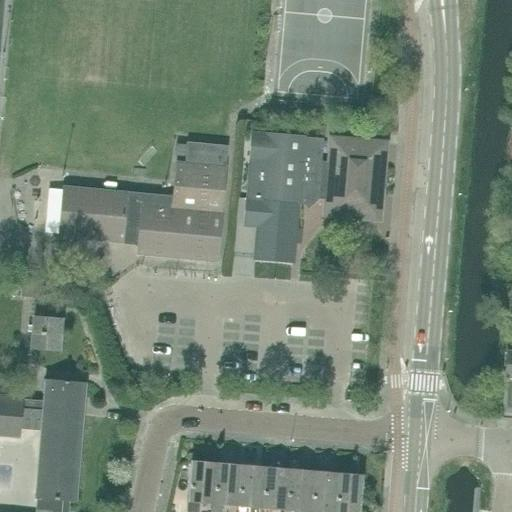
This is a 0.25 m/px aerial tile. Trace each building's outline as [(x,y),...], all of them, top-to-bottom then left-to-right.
[(260,200),(297,204),(304,204),(308,208),(317,200),(318,200),(318,199),(321,162),(323,140),(251,133),(249,161),(263,162),(260,200)] [(330,163),(321,162),(318,199),(327,200),(326,206),(326,207),(323,210),(329,218),(333,215),(369,218),(370,218),(373,222),(381,215),(378,211),(384,145),(332,140),(330,163)] [(216,262),(227,147),(186,143),(184,164),(176,163),(173,198),(143,195),(63,188),(58,237),(122,243),(123,240),(138,241),(137,255),(216,262)] [(297,204),(260,200),(246,199),(244,226),(258,226),(255,259),(292,263),(293,243),(299,244),(300,231),(294,230),(297,204)] [(35,281),(20,280),(19,298),(34,299),(35,281)] [(51,320),(52,316),(43,315),(43,319),(33,318),(30,351),(58,353),(61,321),(51,320)] [(83,385),(48,382),(45,382),(43,404),(22,402),(22,400),(0,398),(0,436),(18,438),(19,430),(41,433),(35,500),(37,500),(36,511),(66,511),(67,502),(73,502),(83,385)] [(212,505),(215,464),(190,462),(186,503),(212,505)] [(236,507),(240,466),(215,464),(212,505),(211,511),(220,511),(221,506),(236,507)] [(259,509),(263,468),(240,466),(236,507),(259,509)] [(285,511),(288,470),(263,468),(259,509),(285,511)] [(297,511),(309,511),(313,472),(288,470),(285,511),(297,511)] [(333,511),(337,474),(313,472),(309,511),(333,511)] [(358,511),(362,476),(337,474),(333,511),(358,511)]
